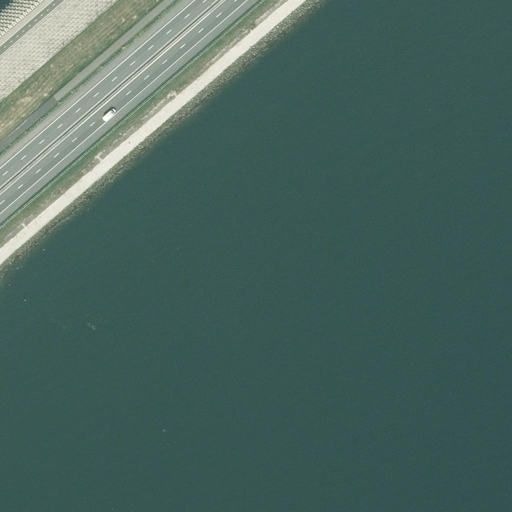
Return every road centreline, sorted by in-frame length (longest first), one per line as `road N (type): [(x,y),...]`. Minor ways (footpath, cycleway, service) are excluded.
road 1 (motorway): [(0,203),(235,0)]
road 2 (motorway): [(205,0),(0,177)]
